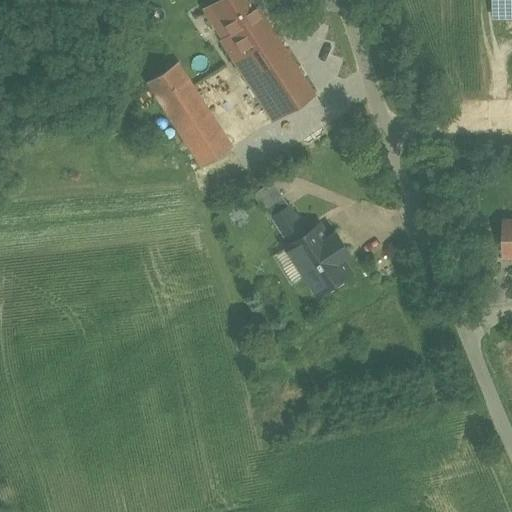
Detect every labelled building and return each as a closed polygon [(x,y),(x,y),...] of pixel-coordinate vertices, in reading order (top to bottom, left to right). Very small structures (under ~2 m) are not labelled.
[(313,95),(253,0),(216,0),(204,8),(224,38),(221,40),(271,122),(313,95)] [(511,0),(494,0),(494,16),(511,16),(511,0)] [(231,147),(177,62),(147,82),(201,166),(231,147)] [(272,180),(252,193),(268,219),(272,217),(289,206),(272,180)] [(289,206),(272,217),(289,243),(285,246),(315,293),(349,271),(319,224),(306,233),(289,206)]
